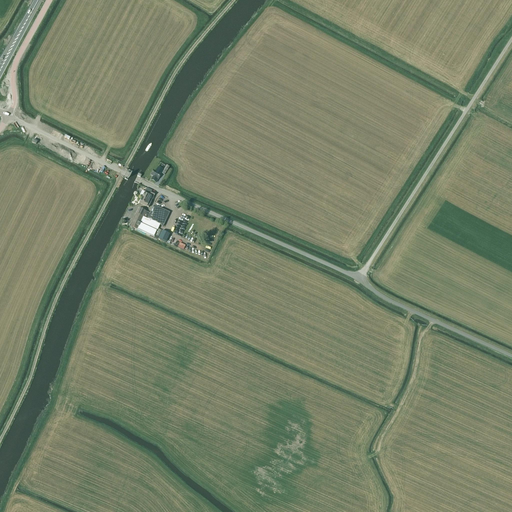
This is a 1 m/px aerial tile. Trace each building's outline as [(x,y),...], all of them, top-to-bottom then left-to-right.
[(153,177),(151,180),(156,183),(158,179),(160,175),(161,174),(163,171),(158,168),(155,172),(153,171),(151,175),(154,177),(153,178),(153,177)] [(154,196),(155,194),(151,192),(152,191),(147,188),(145,192),(142,198),(151,202),(154,196)] [(139,203),(148,208),(151,202),(142,198),(139,203)] [(153,205),(150,213),(150,212),(149,213),(138,208),(130,227),(157,240),(158,237),(161,231),(158,229),(160,225),(163,227),(169,213),(153,205)] [(169,235),(162,231),(158,239),(166,243),(169,235)]
